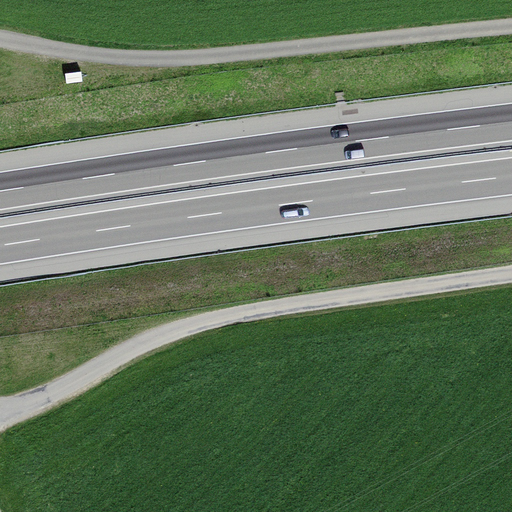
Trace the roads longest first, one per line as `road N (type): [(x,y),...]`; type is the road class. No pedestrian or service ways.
road 1 (unclassified): [(511,273),(204,321),(131,348),(0,415)]
road 2 (motorway): [(511,121),(0,191)]
road 3 (motorway): [(0,245),(511,175)]
road 4 (track): [(0,39),(143,58),(511,26)]
